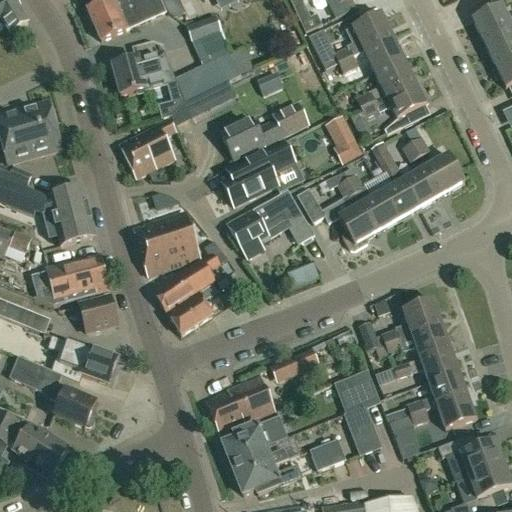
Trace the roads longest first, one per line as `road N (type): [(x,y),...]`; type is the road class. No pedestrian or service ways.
road 1 (secondary): [(159,373),(62,42),(34,0)]
road 2 (residential): [(482,235),(159,373)]
road 3 (residential): [(511,196),(415,0)]
road 4 (residential): [(19,511),(180,438)]
